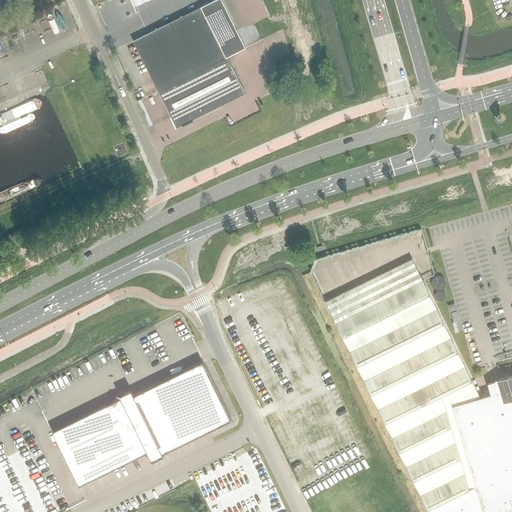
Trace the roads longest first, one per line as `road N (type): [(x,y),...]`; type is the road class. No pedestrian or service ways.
road 1 (primary): [(383,133),(239,183),(133,234)]
road 2 (unknown): [(247,0),(271,70),(265,96),(149,150)]
road 3 (primary): [(202,229),(391,167)]
road 4 (unclassified): [(88,511),(258,428)]
road 5 (unclassified): [(94,33),(161,179),(161,199)]
road 6 (primary): [(133,234),(0,305)]
road 7 (primary): [(0,329),(122,267)]
